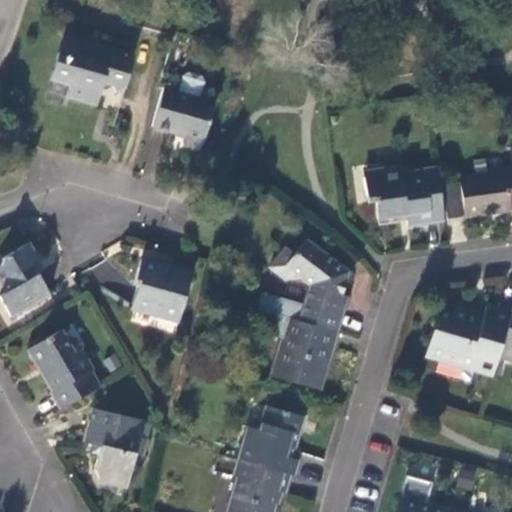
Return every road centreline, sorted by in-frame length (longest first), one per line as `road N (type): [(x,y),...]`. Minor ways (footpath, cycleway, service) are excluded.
road 1 (residential): [(511,258),(405,276),(335,511)]
road 2 (residential): [(134,201),(57,187),(0,211)]
road 3 (residential): [(35,496),(35,456),(0,384)]
